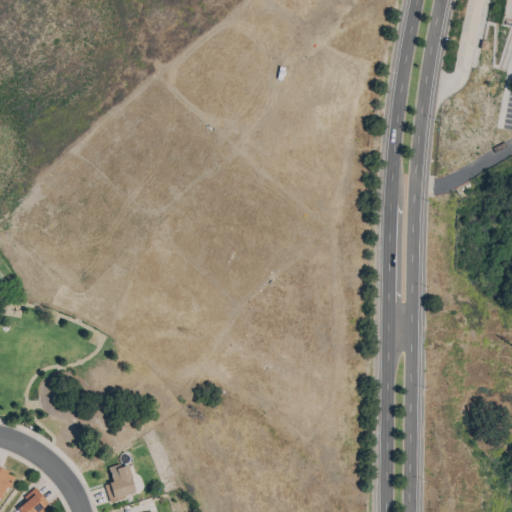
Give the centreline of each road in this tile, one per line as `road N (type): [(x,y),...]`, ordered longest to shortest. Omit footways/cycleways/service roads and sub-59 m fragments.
road 1 (secondary): [(416,0),(393,147),(384,511)]
road 2 (secondary): [(408,511),(414,185),(439,0)]
